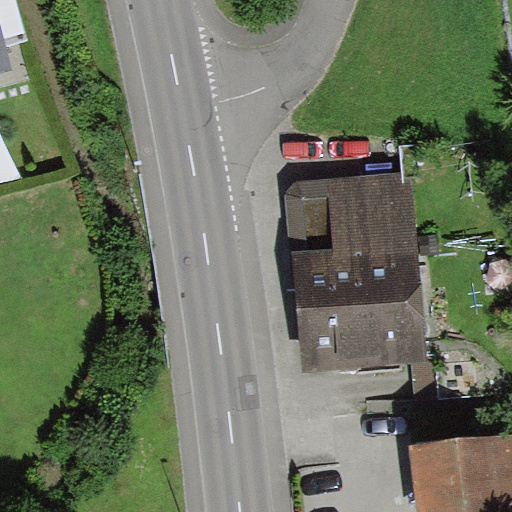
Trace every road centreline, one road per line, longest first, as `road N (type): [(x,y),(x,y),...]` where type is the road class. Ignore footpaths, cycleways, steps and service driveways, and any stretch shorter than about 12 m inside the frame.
road 1 (tertiary): [(240,511),(182,113)]
road 2 (residential): [(182,113),(260,96),(312,41),(329,0)]
